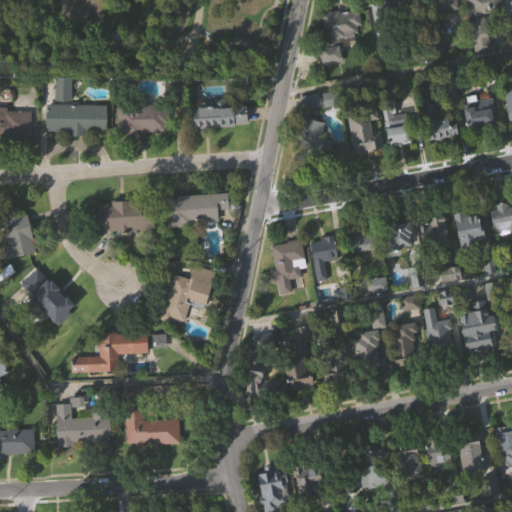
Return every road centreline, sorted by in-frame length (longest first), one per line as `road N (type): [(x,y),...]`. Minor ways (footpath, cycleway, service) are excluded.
road 1 (residential): [(0,492),(168,484),(195,478),(250,436),(511,386)]
road 2 (residential): [(239,511),(217,403),(257,209)]
road 3 (residential): [(0,180),(268,160)]
road 4 (residential): [(257,209),(511,162)]
road 5 (residential): [(257,209),(299,0)]
